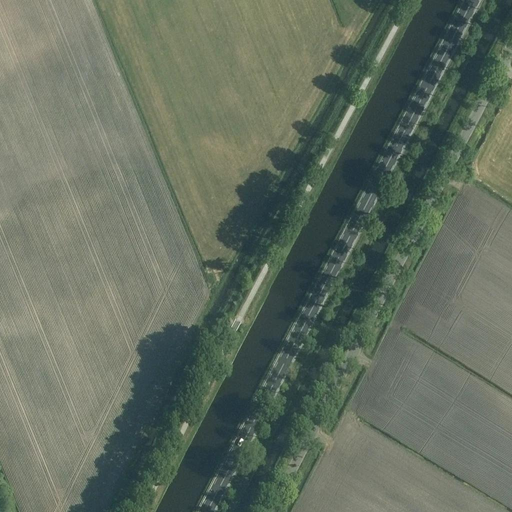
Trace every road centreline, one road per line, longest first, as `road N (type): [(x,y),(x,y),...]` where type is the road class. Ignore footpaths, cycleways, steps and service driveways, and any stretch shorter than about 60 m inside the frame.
road 1 (primary): [(206,511),(473,0)]
road 2 (unclassified): [(270,511),(511,45)]
